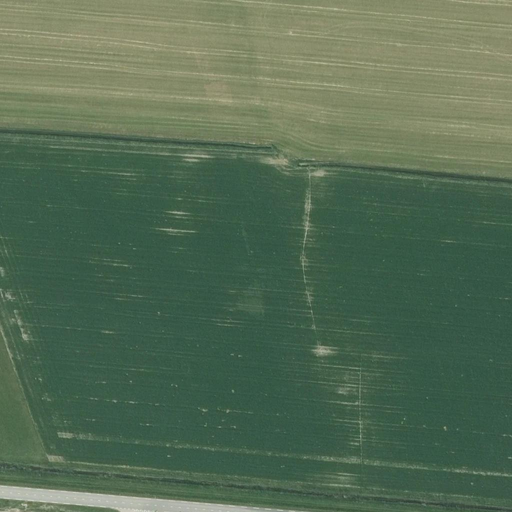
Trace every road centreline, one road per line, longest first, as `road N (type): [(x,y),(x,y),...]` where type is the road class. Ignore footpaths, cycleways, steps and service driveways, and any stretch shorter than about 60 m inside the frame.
road 1 (track): [(406,511),(0,476)]
road 2 (unclassified): [(226,511),(0,492)]
